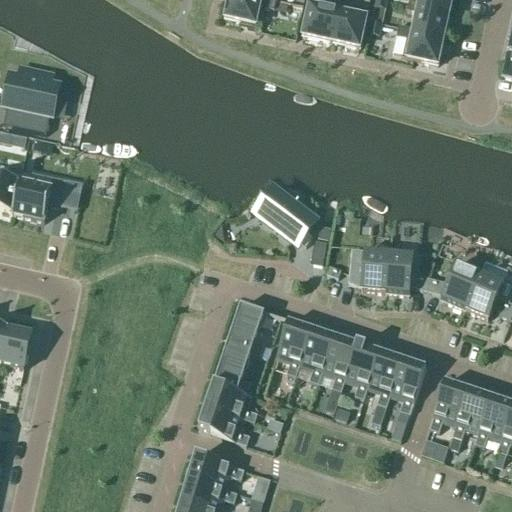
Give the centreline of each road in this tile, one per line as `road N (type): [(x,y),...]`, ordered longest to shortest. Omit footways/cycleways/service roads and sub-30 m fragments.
road 1 (residential): [(511,390),(227,288),(162,511)]
road 2 (residential): [(0,277),(69,292),(20,511)]
road 3 (unknown): [(83,511),(137,325),(124,307),(69,292)]
